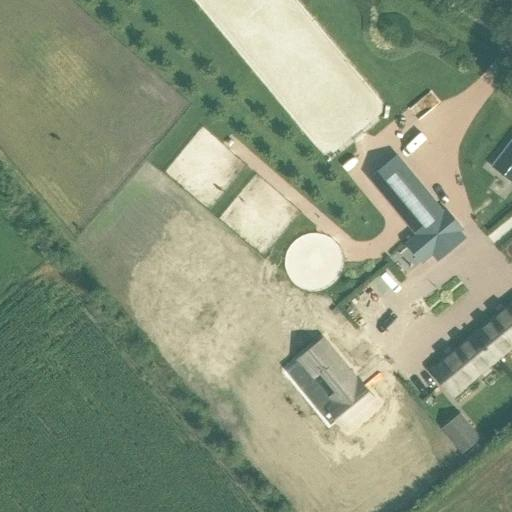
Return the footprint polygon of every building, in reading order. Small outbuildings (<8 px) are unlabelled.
[(449,213),(444,217),(406,171),(381,191),(420,237),(409,246),(423,263),(434,254),(436,257),(460,236),(458,234),(463,230),(449,213)] [(504,352),(511,345),(511,304),(476,334),(496,358),(504,352)] [(352,419),(382,394),(369,377),(367,379),(329,332),(302,354),(317,373),(321,370),(339,392),(334,396),(352,419)] [(489,364),(496,358),(476,334),(434,369),(454,393),(489,364)] [(480,439),(461,416),(446,429),(465,452),(480,439)]
